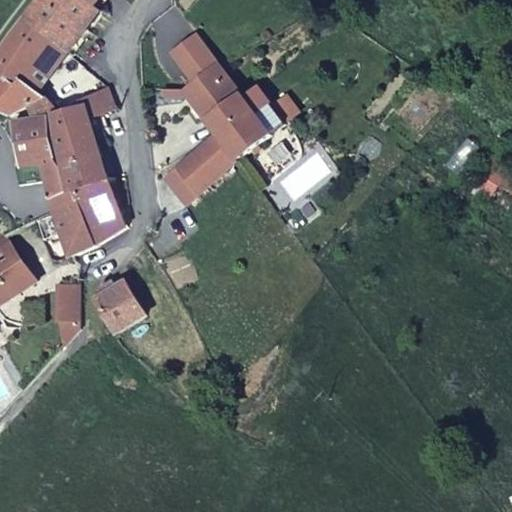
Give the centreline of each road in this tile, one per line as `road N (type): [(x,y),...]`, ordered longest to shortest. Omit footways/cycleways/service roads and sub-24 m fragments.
road 1 (track): [(88,266),(86,339),(253,458),(239,511)]
road 2 (residential): [(147,0),(133,15),(123,53),(142,231),(88,266)]
